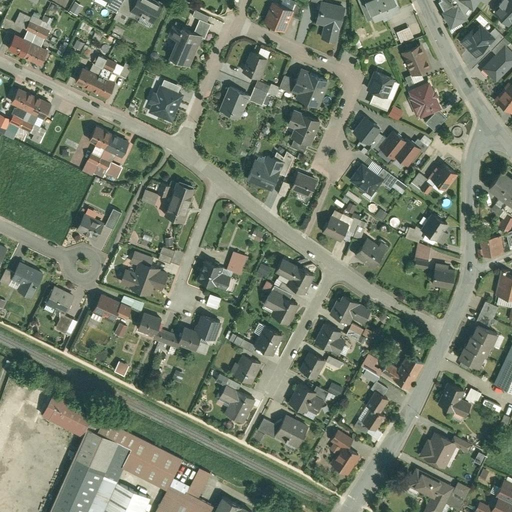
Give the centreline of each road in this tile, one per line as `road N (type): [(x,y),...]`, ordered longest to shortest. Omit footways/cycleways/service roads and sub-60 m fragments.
road 1 (residential): [(233,23),(356,77),(332,155)]
road 2 (residential): [(492,126),(470,164),(471,273),(448,331)]
road 3 (residential): [(448,331),(349,511)]
road 4 (unclassified): [(183,147),(0,60)]
road 5 (unclassified): [(336,270),(220,181)]
road 6 (tertiary): [(492,126),(426,0)]
road 7 (residential): [(183,147),(233,23)]
road 8 (unclassified): [(336,270),(273,385)]
road 9 (unclassified): [(220,181),(180,284),(182,301)]
road 10 (unclassified): [(448,331),(336,270)]
